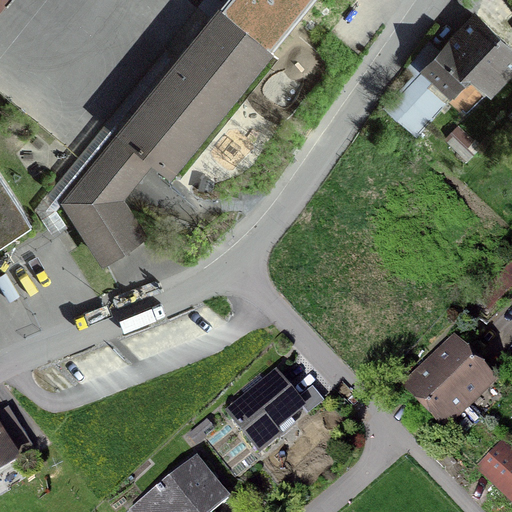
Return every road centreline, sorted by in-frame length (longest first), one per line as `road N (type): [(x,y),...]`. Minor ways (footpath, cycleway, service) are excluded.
road 1 (residential): [(234,268),(275,225),(433,0)]
road 2 (residential): [(0,374),(234,268)]
road 3 (residential): [(234,268),(403,436)]
